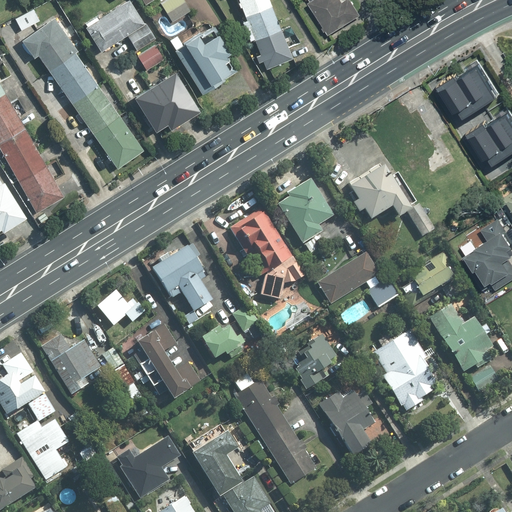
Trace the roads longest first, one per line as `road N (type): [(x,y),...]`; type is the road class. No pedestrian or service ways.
road 1 (primary): [(17,288),(476,5)]
road 2 (residential): [(511,420),(366,511)]
